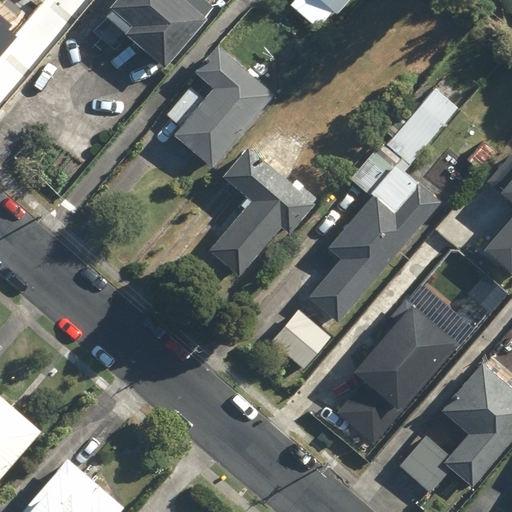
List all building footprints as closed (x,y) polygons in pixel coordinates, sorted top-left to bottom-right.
[(0,0),(0,56),(21,75),(85,0),(41,0),(33,10),(21,0),(0,0)] [(179,0),(116,0),(108,11),(128,28),(121,36),(163,71),(205,22),(179,0)] [(349,0),(294,0),(289,6),(317,30),(333,11),(337,15),(349,0)] [(211,170),(274,97),(216,47),(193,74),(211,90),(171,136),(211,170)] [(208,252),(240,279),(281,229),(288,234),(314,203),(318,198),(303,186),(299,191),(246,148),(221,178),(249,201),(208,252)] [(307,300),(337,325),(438,205),(374,152),(350,181),(370,197),(326,250),(339,261),(307,300)] [(511,159),(488,188),(511,208),(511,212),(480,251),(511,277),(511,159)] [(458,343),(404,300),(378,332),(382,335),(354,369),(364,378),(335,413),(375,445),(458,343)] [(331,337),(297,309),(269,342),(303,370),(331,337)] [(511,440),(511,390),(480,364),(440,411),(469,435),(450,458),(443,465),(446,467),(471,489),(511,440)] [(0,396),(0,477),(40,430),(0,396)] [(450,458),(425,437),(399,467),(430,493),(446,474),(443,470),(446,467),(443,465),(450,458)] [(62,463),(23,511),(116,511),(119,508),(62,463)] [(423,511),(413,503),(404,511),(423,511)]
